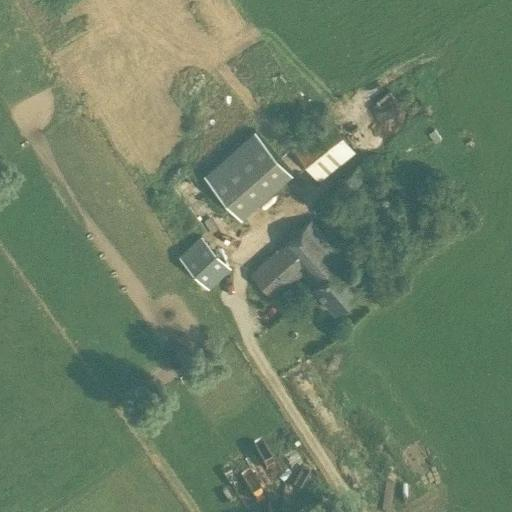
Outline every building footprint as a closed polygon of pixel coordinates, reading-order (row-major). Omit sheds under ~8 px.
[(355,150),(329,117),(292,146),(318,179),(355,150)] [(293,171),(255,129),(204,174),(242,216),(293,171)] [(406,209),(363,160),(335,185),(378,234),(406,209)] [(274,298),(303,272),(335,310),(360,287),(340,264),(346,258),(311,218),(251,271),(274,298)] [(214,284),(235,261),(202,231),(181,255),(214,284)] [(267,442),(258,445),(266,466),(275,462),(267,442)] [(257,499),(265,494),(253,476),(245,481),(257,499)] [(332,511),(341,505),(335,498),(318,511),(332,511)]
